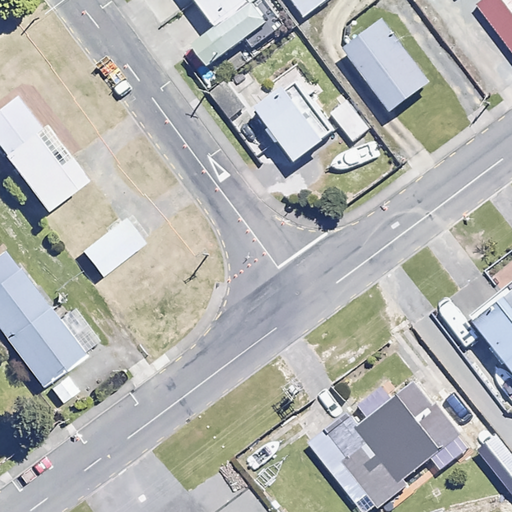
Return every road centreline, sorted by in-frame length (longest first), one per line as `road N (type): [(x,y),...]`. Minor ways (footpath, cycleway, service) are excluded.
road 1 (unclassified): [(71,0),(305,305)]
road 2 (residential): [(28,511),(305,305)]
road 3 (residential): [(305,305),(511,151)]
